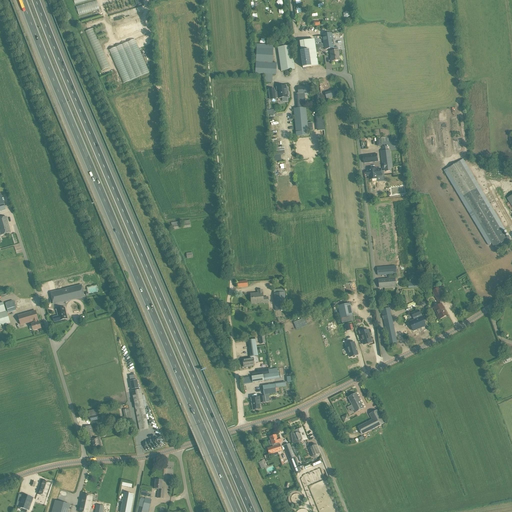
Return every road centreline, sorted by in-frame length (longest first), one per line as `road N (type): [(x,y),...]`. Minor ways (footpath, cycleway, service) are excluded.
road 1 (motorway): [(21,0),(237,511)]
road 2 (motorway): [(251,511),(36,0)]
road 3 (unclassified): [(384,366),(353,89),(345,74),(301,74),(290,0)]
road 4 (unclassified): [(88,461),(13,219)]
road 5 (tertiary): [(384,366),(511,291)]
road 6 (track): [(240,429),(232,282)]
road 7 (tertiary): [(180,447),(301,406)]
